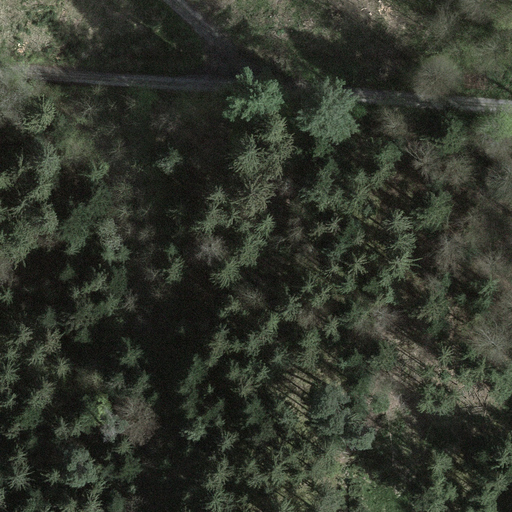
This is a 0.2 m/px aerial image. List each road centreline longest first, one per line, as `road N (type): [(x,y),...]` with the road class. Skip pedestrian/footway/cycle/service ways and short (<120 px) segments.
road 1 (track): [(262,85),(0,67)]
road 2 (track): [(511,102),(262,85)]
road 3 (track): [(168,0),(262,85)]
